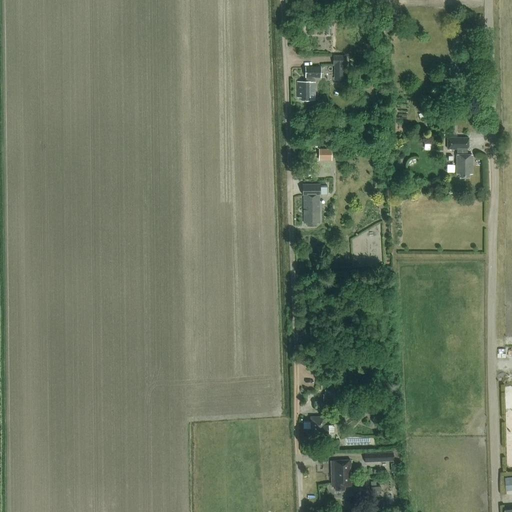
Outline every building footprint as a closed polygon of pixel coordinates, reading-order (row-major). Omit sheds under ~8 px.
[(333,64),(334,64),(346,64),(346,55),(333,55),(333,64)] [(346,64),(334,64),(334,80),(346,80),(346,64)] [(321,67),(306,67),(306,82),(297,82),(298,98),(302,98),(302,101),(310,101),(310,97),(315,97),(315,82),(314,82),(314,77),(321,77),(321,67)] [(429,116),(427,110),(418,113),(420,119),(429,116)] [(448,138),(448,149),(457,149),(457,174),(460,174),(460,178),(469,178),(469,174),(472,174),(472,166),(473,158),(472,158),(472,155),(468,155),(468,149),(469,149),(469,138),(448,138)] [(319,148),(319,160),(331,160),(331,148),(319,148)] [(320,194),(320,185),(304,185),(302,185),(302,195),(304,195),(304,223),(307,223),(307,226),(316,226),(316,223),(319,223),(319,202),(319,194),(320,194)] [(326,425),(326,417),(329,417),(329,410),(329,402),(337,402),(337,394),(335,394),(335,390),(325,390),(325,395),(323,395),(323,402),(316,402),(316,411),(321,411),(321,417),(311,417),(311,437),(326,437),(326,434),(334,434),(334,425),(326,425)] [(364,462),(394,461),(393,452),(363,453),(364,462)] [(351,460),(331,461),(332,487),(335,487),(336,490),(345,490),(345,486),(352,486),(351,460)] [(374,509),(373,501),(364,502),(365,510),(374,509)]
